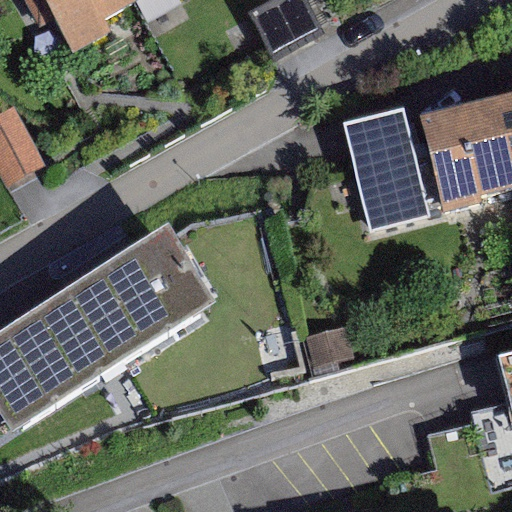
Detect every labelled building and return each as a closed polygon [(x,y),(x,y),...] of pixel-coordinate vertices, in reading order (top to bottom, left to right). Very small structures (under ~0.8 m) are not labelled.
[(156,11),(149,0),(38,0),(77,61),(156,11)] [(174,0),(149,0),(156,11),(174,0)] [(294,4),(252,27),(267,54),(309,31),(294,4)] [(511,104),(486,112),(511,201),(511,104)] [(390,121),(338,138),(376,258),(511,217),(511,201),(486,112),(396,141),(390,121)] [(31,166),(5,125),(0,127),(0,169),(7,181),(31,166)] [(172,245),(56,295),(68,322),(99,309),(117,350),(228,302),(208,256),(182,267),(172,245)] [(330,340),(307,346),(316,379),(339,373),(330,340)]
